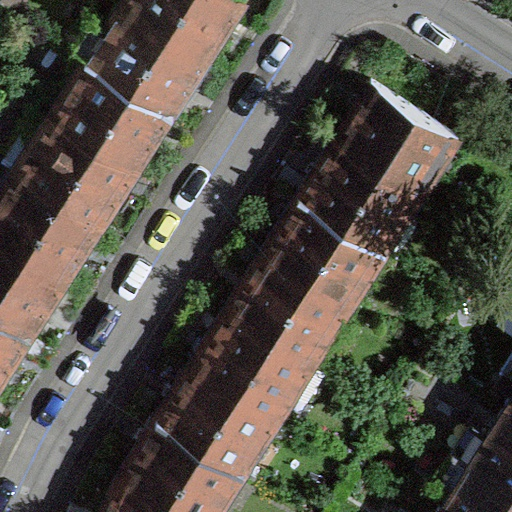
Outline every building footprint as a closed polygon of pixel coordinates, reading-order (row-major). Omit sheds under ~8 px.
[(208,53),(125,0),(118,0),(85,53),(172,108),(177,100),(208,53)] [(215,41),(241,0),(125,0),(208,53),(215,41)] [(172,108),(85,53),(49,108),(136,164),(141,157),(172,108)] [(341,122),(334,133),(420,189),(436,165),(425,158),(446,125),(370,76),(341,122)] [(136,164),(49,108),(34,133),(44,140),(25,171),(101,219),(108,208),(136,164)] [(298,189),(374,238),(394,206),(405,214),(420,189),(334,133),(305,178),(298,189)] [(0,199),(0,233),(65,275),(69,269),(101,219),(25,171),(4,202),(0,199)] [(262,245),(349,300),(365,276),(354,269),(374,238),(298,189),(269,235),(262,245)] [(0,311),(29,331),(35,323),(65,275),(0,233),(0,311)] [(349,300),(262,245),(234,289),(227,300),(303,349),(323,317),(334,325),(349,300)] [(303,349),(227,300),(198,346),(191,356),(278,411),(294,387),(283,380),(303,349)] [(0,376),(29,331),(0,311),(0,376)] [(278,411),(191,356),(162,401),(156,411),(231,460),(251,429),(262,436),(278,411)] [(511,405),(504,400),(468,456),(511,484),(511,405)] [(231,460),(156,411),(127,456),(120,467),(190,511),(213,511),(224,496),(215,490),(234,461),(231,460)] [(511,511),(511,484),(468,456),(432,511),(511,511)] [(190,511),(120,467),(98,511),(190,511)]
